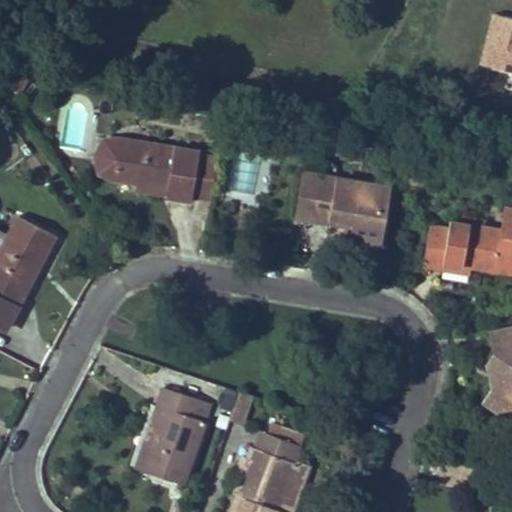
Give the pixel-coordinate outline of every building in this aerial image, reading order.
[(511,21),(495,17),(483,64),(511,71),(511,21)] [(103,181),(107,140),(90,139),(86,180),(103,181)] [(103,181),(157,186),(157,196),(182,198),(183,196),(187,148),(107,140),(103,181)] [(200,197),(207,147),(187,145),(187,148),(183,196),(200,197)] [(322,173),(304,170),(297,213),(315,216),(353,224),(350,237),(381,243),(391,186),(322,173)] [(442,268),(443,259),(471,263),(497,267),(497,259),(511,260),(511,203),(504,202),(501,223),(448,217),(447,226),(426,224),(421,266),(442,268)] [(20,210),(0,249),(0,322),(2,324),(15,300),(18,303),(56,229),(20,210)] [(471,263),(443,259),(442,268),(469,272),(471,263)] [(497,267),(511,269),(511,260),(497,259),(497,267)] [(487,329),(490,350),(482,362),(488,388),(479,401),(496,411),(511,409),(511,323),(511,322),(487,329)] [(212,403),(161,384),(153,402),(144,430),(131,466),(182,484),(212,403)] [(230,411),(237,389),(226,385),(218,407),(230,411)] [(240,420),(250,393),(237,389),(230,411),(228,416),(240,420)] [(270,430),(264,447),(255,444),(238,489),(246,492),(238,511),(287,511),(288,509),(277,504),(293,461),(300,442),(270,430)] [(293,461),(277,504),(288,509),(294,511),(310,467),(293,461)]
